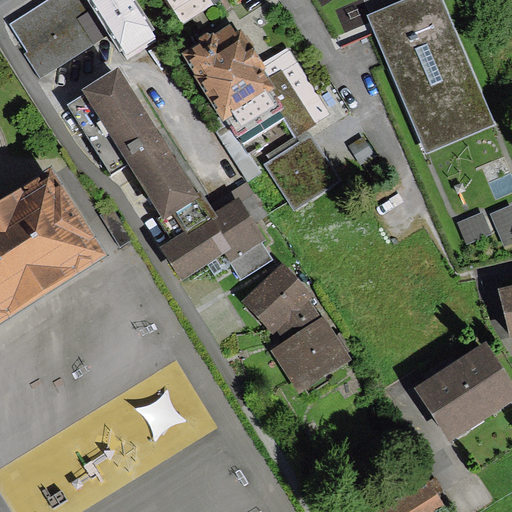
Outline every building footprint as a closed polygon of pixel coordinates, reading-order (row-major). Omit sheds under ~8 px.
[(27,52),(91,10),(84,0),(47,0),(10,25),(27,52)] [(157,40),(152,33),(155,31),(134,0),(84,0),(91,10),(108,37),(119,54),(122,53),(127,59),(157,40)] [(222,3),(220,0),(163,0),(182,29),(222,3)] [(440,0),(404,0),(366,17),(426,155),(494,126),(440,0)] [(40,81),(108,37),(91,10),(27,52),(23,54),(40,81)] [(229,26),(212,36),(207,35),(198,40),(198,45),(181,56),(223,123),(226,121),(243,148),(283,123),(293,138),(297,145),(311,136),(335,121),(287,46),(261,63),(241,32),(235,36),(229,26)] [(201,193),(196,196),(116,71),(80,94),(82,96),(66,107),(112,179),(128,168),(160,219),(156,222),(169,243),(214,214),(201,193)] [(266,155),(270,162),(265,165),(294,211),(340,183),(311,136),(297,145),(293,138),(266,155)] [(0,327),(106,260),(49,171),(0,202),(0,327)] [(271,260),(262,247),(267,244),(238,199),(214,214),(169,243),(158,250),(181,285),(224,257),(230,267),(236,264),(245,277),(271,260)] [(511,206),(490,215),(503,247),(511,243),(511,206)] [(112,208),(99,216),(120,248),(132,240),(112,208)] [(481,212),(456,222),(465,246),(491,236),(481,212)] [(350,361),(310,299),(313,297),(282,264),(242,302),(273,334),(276,331),(283,342),(268,352),(296,396),(350,361)] [(511,287),(497,292),(511,342),(511,341),(511,287)] [(511,386),(484,344),(412,390),(448,445),(511,403),(511,386)] [(453,505),(435,478),(429,482),(427,479),(375,511),(446,511),(448,511),(446,509),(453,505)]
